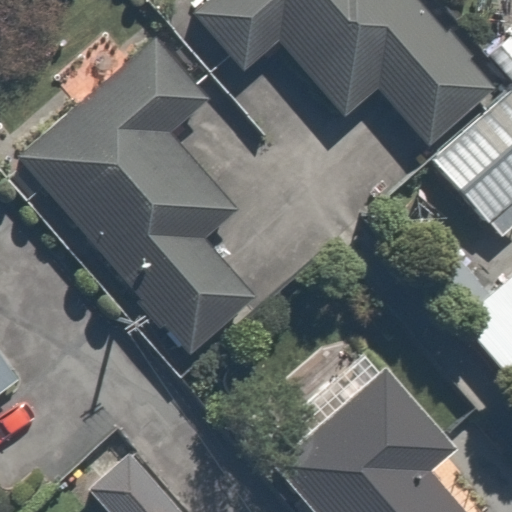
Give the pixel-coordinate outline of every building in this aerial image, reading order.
[(413,0),(187,0),(179,8),(236,71),(271,39),(340,116),(375,84),(433,147),(495,90),(413,0)] [(150,20),(1,149),(184,362),(263,295),(216,240),(248,213),(173,126),(212,92),(150,20)] [(511,208),(511,97),(431,175),(486,233),(511,208)] [(511,285),(455,339),(511,400),(511,285)] [(0,393),(15,382),(0,363),(0,393)] [(449,449),(375,376),(270,480),(302,511),(465,511),(426,472),(449,449)]
